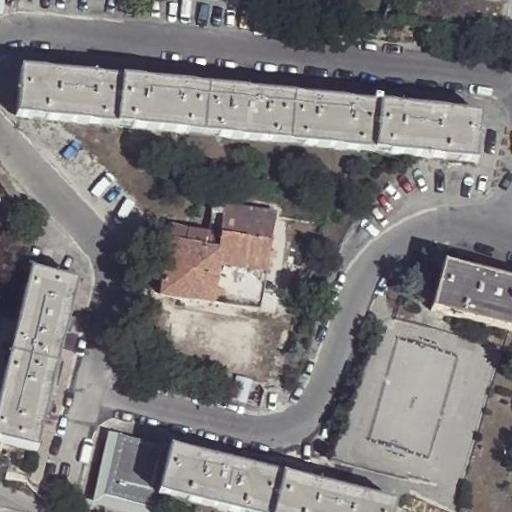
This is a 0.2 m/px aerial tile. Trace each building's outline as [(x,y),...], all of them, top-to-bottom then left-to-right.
[(16,69),(10,116),(470,162),(476,114),(285,95),(16,69)] [(168,228),(158,295),(258,311),(272,213),(210,203),(205,233),(168,228)] [(450,293),(444,314),(511,331),(511,282),(438,264),(433,289),(450,293)] [(28,272),(0,388),(0,442),(32,451),(74,282),(28,272)] [(428,310),(444,314),(450,293),(433,289),(428,310)] [(103,432),(88,506),(109,511),(157,511),(158,510),(103,497),(117,436),(103,432)] [(168,447),(117,436),(103,497),(158,510),(163,495),(158,494),(168,447)] [(158,494),(163,495),(234,511),(391,511),(394,503),(168,447),(158,494)]
